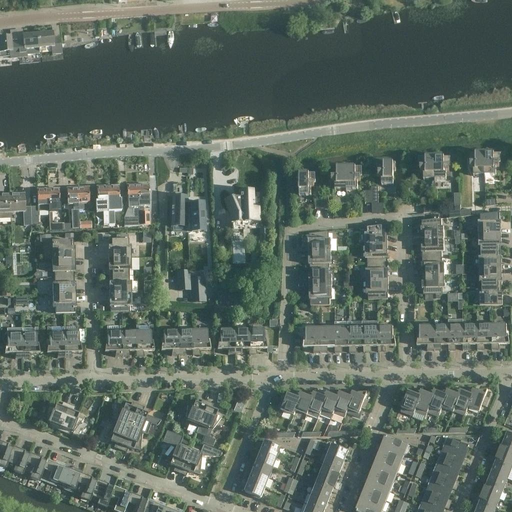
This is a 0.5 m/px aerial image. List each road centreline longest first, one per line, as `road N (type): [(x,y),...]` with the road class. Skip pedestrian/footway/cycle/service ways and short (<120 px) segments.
road 1 (unclassified): [(511,112),(0,163)]
road 2 (residential): [(319,0),(0,23)]
road 3 (residential): [(402,374),(402,217),(289,228)]
road 4 (residential): [(222,506),(0,418)]
road 5 (residential): [(91,383),(273,376)]
road 6 (residential): [(273,376),(283,346),(289,228)]
road 7 (residential): [(345,511),(402,374)]
road 8 (residential): [(222,506),(273,376)]
road 9 (residential): [(91,383),(88,244)]
road 10 (residential): [(460,511),(511,382)]
road 11 (residential): [(402,374),(273,376)]
